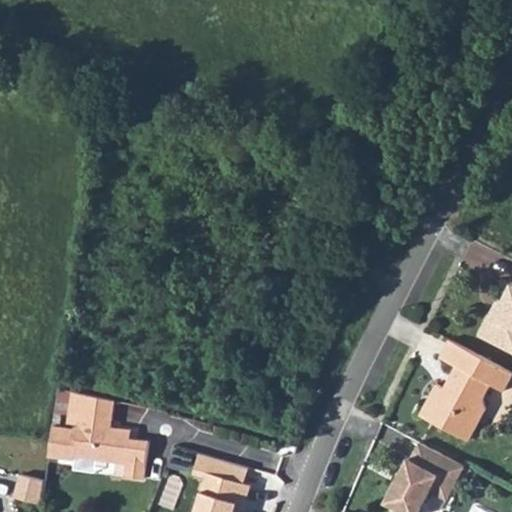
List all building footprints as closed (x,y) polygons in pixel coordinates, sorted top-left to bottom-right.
[(511,282),(502,302),(495,316),(488,319),(480,335),(511,351),(511,282)] [(498,300),(488,319),(495,316),(502,302),(498,300)] [(511,376),(511,371),(449,340),(441,357),(458,366),(454,371),(457,377),(450,390),(438,383),(421,414),(470,440),(487,409),(484,399),(492,384),(505,391),(511,376)] [(78,429),(54,426),(52,441),(49,457),(75,460),(76,455),(128,462),(126,476),(145,479),(150,441),(130,438),(116,436),(117,429),(112,428),(116,400),(73,391),(69,423),(79,425),(78,429)] [(132,431),(117,429),(116,436),(130,438),(132,431)] [(466,466),(420,442),(412,459),(409,457),(386,502),(405,511),(420,511),(432,490),(448,499),(466,466)] [(245,483),(250,467),(200,453),(195,473),(207,477),(209,472),(245,483)] [(244,511),(252,485),(245,483),(209,472),(207,477),(196,511),(244,511)] [(46,480),(21,476),(17,499),(42,504),(46,480)]
